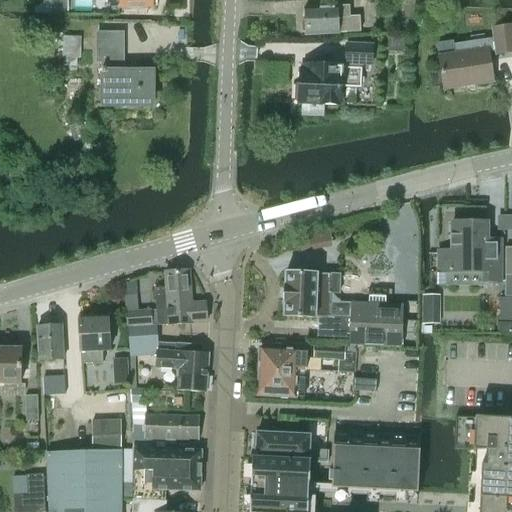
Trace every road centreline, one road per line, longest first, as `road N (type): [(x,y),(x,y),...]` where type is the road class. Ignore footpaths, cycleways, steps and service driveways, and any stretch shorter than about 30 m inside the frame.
road 1 (tertiary): [(219,236),(511,158)]
road 2 (unclassified): [(219,236),(228,0)]
road 3 (tertiary): [(0,298),(219,236)]
road 4 (residential): [(223,412),(388,416),(390,375)]
road 5 (residential): [(219,236),(227,300),(223,412)]
